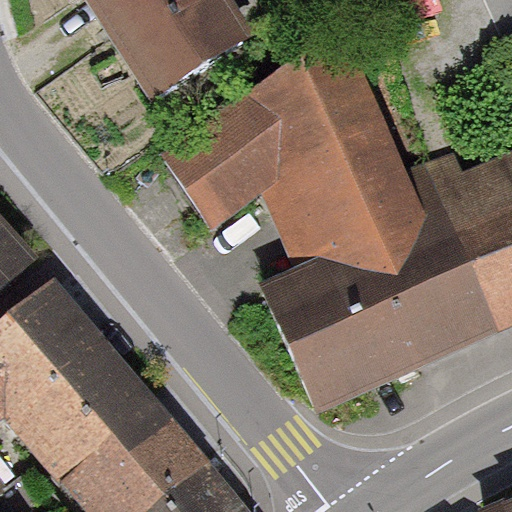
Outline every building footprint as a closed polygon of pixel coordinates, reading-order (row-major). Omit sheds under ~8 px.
[(82,0),(107,37),(153,106),(252,41),(224,0),(82,0)] [(500,339),(425,167),(408,175),(347,33),(161,165),(210,235),(267,198),(300,275),(265,292),(321,419),(411,379),(500,339)] [(511,154),(466,175),(457,154),(425,167),(500,339),(511,333),(511,154)] [(0,217),(0,299),(41,262),(0,217)] [(247,511),(54,283),(0,329),(0,426),(4,424),(82,511),(247,511)] [(0,508),(16,496),(0,475),(0,508)]
